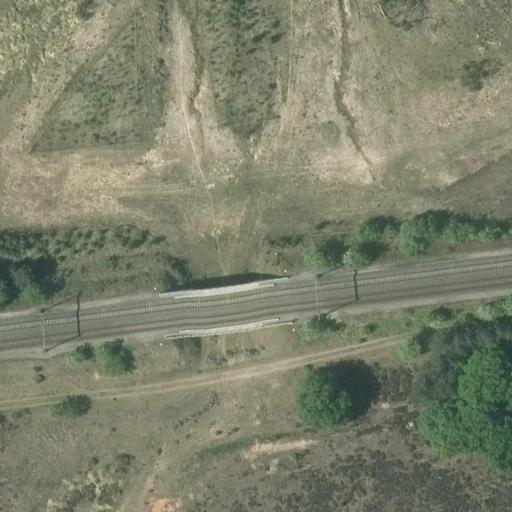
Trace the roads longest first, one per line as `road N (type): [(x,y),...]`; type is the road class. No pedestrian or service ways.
road 1 (track): [(0,197),(377,172),(511,128)]
road 2 (track): [(511,317),(170,382),(0,404)]
